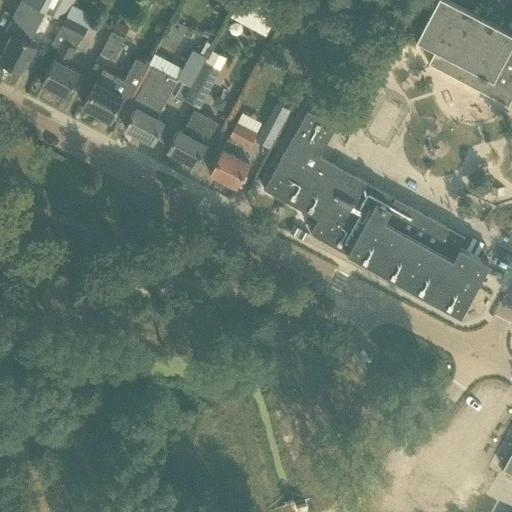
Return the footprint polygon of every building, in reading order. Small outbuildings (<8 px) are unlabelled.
[(72,0),(20,0),(5,30),(11,33),(0,54),(0,61),(21,72),(35,46),(27,42),(43,9),(56,17),(59,12),(65,15),(72,2),(72,0)] [(266,0),(237,0),(230,15),(265,34),(279,7),(266,0)] [(511,21),(507,31),(448,0),(435,0),(415,39),(435,49),(428,63),(508,105),(511,97),(511,21)] [(289,7),(282,23),(303,33),(310,17),(289,7)] [(65,65),(86,26),(65,15),(58,28),(60,28),(51,43),(58,47),(40,82),(65,96),(78,71),(65,65)] [(113,58),(129,27),(117,20),(101,52),(113,58)] [(382,21),(376,31),(391,39),(396,29),(382,21)] [(191,49),(182,67),(176,78),(190,85),(205,56),(191,49)] [(109,119),(121,96),(128,100),(148,64),(135,57),(123,80),(102,69),(96,81),(95,81),(82,105),(109,119)] [(199,107),(218,68),(205,62),(185,100),(199,107)] [(135,107),(124,127),(152,142),(163,121),(155,117),(176,78),(152,65),(131,105),(135,107)] [(257,140),(268,145),(287,108),(276,103),(257,140)] [(166,149),(194,164),(218,121),(194,109),(182,131),(177,129),(166,149)] [(488,261),(487,261),(459,244),(456,250),(439,240),(447,225),(445,224),(444,226),(429,218),(429,217),(422,213),(422,214),(394,199),(395,197),(380,189),(379,191),(336,168),(338,165),(337,165),(336,166),(318,156),(336,124),(307,109),(263,188),(264,189),(265,187),(318,216),(310,231),(312,233),(313,232),(346,250),(346,251),(348,252),(349,251),(458,312),(457,313),(459,314),(488,261)] [(237,155),(242,144),(248,147),(257,131),(255,131),(261,121),(242,112),(237,121),(236,120),(209,172),(235,186),(249,161),(237,155)] [(290,232),(297,235),(301,228),(294,225),(290,232)] [(309,233),(302,229),(298,236),(305,240),(309,233)] [(463,247),(480,256),(486,245),(469,235),(463,247)] [(511,429),(505,439),(511,442),(511,451),(503,469),(511,473),(511,429)]
